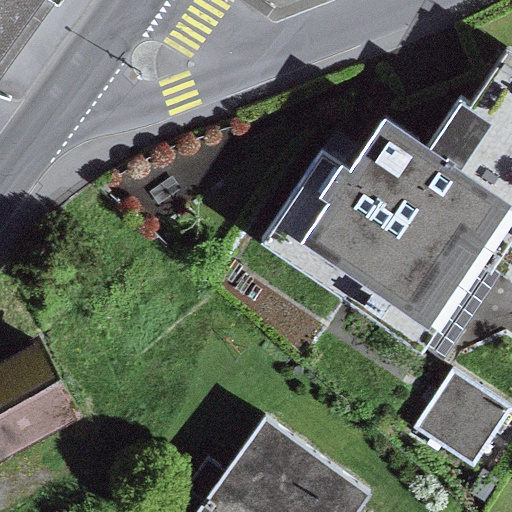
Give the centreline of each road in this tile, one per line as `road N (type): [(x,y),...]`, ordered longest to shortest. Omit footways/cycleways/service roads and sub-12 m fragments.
road 1 (unclassified): [(50,120),(182,95),(262,66)]
road 2 (unclassified): [(262,66),(416,0)]
road 3 (secondary): [(50,120),(135,0)]
road 4 (unclassified): [(262,66),(157,0)]
